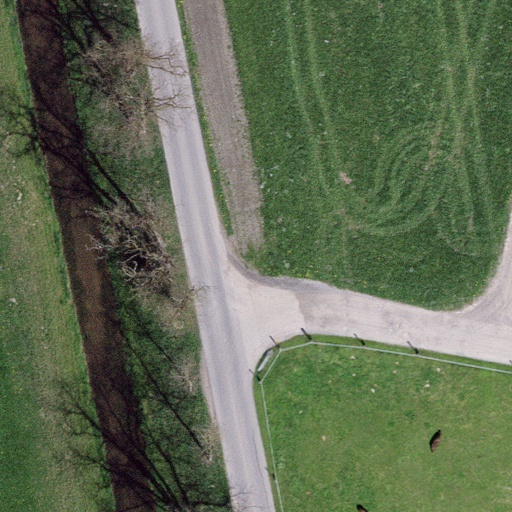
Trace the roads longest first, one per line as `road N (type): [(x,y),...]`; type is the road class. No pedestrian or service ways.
road 1 (unclassified): [(253,511),(150,0)]
road 2 (track): [(511,339),(211,302)]
